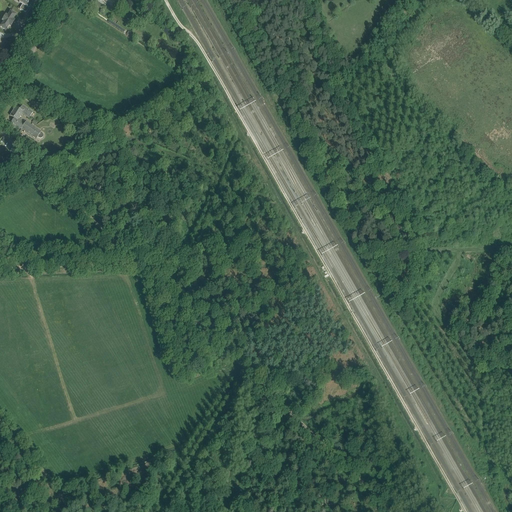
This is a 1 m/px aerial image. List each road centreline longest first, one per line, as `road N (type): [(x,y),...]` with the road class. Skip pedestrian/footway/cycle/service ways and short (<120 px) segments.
road 1 (track): [(392,511),(133,261),(0,267)]
road 2 (track): [(224,105),(374,371)]
road 3 (track): [(446,511),(374,371),(352,393),(294,415)]
road 4 (unclassified): [(133,261),(0,131)]
road 5 (track): [(241,367),(150,511)]
